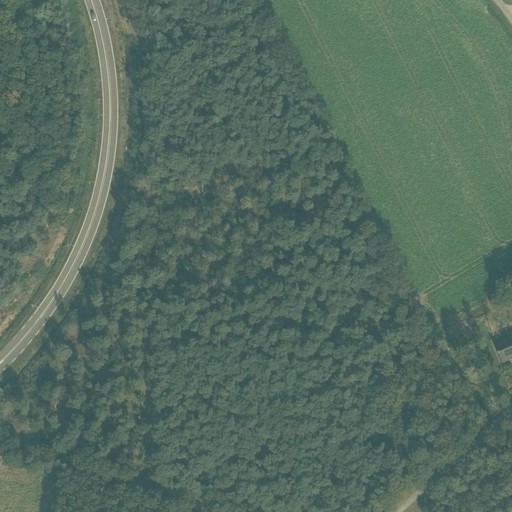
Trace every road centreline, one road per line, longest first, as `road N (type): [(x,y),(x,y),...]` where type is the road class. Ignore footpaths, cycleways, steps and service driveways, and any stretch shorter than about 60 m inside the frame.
road 1 (track): [(146,0),(151,487)]
road 2 (secondary): [(0,363),(57,293),(96,205),(109,120),(91,0)]
road 3 (unclassified): [(405,511),(511,412)]
